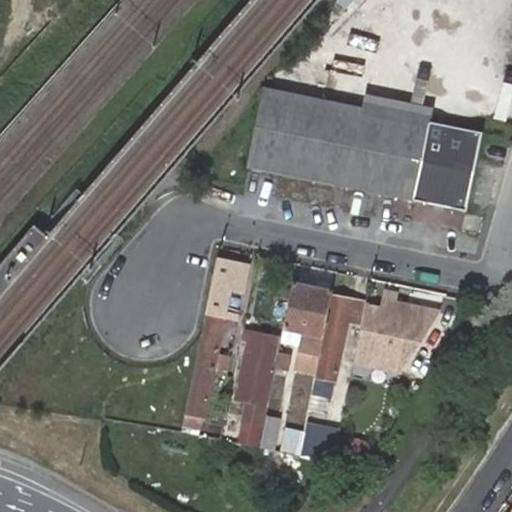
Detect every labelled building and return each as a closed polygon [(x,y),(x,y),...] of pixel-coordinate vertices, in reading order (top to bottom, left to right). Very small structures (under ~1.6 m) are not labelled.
[(441,202),(439,211),(459,216),(476,137),(426,127),(357,113),(258,92),(242,171),(262,174),(427,209),(429,200),(441,202)] [(361,97),(357,113),(426,127),(430,110),(361,97)] [(427,209),(439,211),(441,202),(429,200),(427,209)] [(249,266),(218,259),(202,336),(200,345),(185,420),(182,434),(189,435),(190,428),(193,418),(203,420),(213,372),(217,356),(218,351),(224,322),(237,325),(249,266)] [(330,285),(316,282),(314,290),(329,292),(330,285)] [(314,290),(293,285),(284,329),(303,333),(300,349),(321,352),(332,299),(333,293),(329,292),(314,290)] [(332,299),(321,352),(312,398),(332,402),(336,375),(339,375),(346,347),(358,349),(367,306),(332,299)] [(367,306),(358,349),(354,365),(398,374),(435,316),(382,304),(381,309),(367,306)] [(245,341),(253,343),(255,335),(246,333),(245,341)] [(253,343),(245,341),(233,397),(248,399),(244,421),(261,425),(279,340),(255,335),(253,343)] [(232,353),(218,351),(217,356),(213,372),(228,375),(232,353)] [(239,417),(226,414),(223,430),(220,442),(234,444),(239,417)] [(280,420),(266,417),(265,422),(259,449),(274,452),(280,420)] [(340,424),(324,421),(322,434),(337,436),(340,424)] [(203,430),(190,428),(189,435),(220,442),(223,430),(203,427),(203,430)] [(322,434),(305,430),(299,457),(333,463),(339,437),(322,434)] [(359,460),(364,440),(341,434),(335,453),(359,460)]
